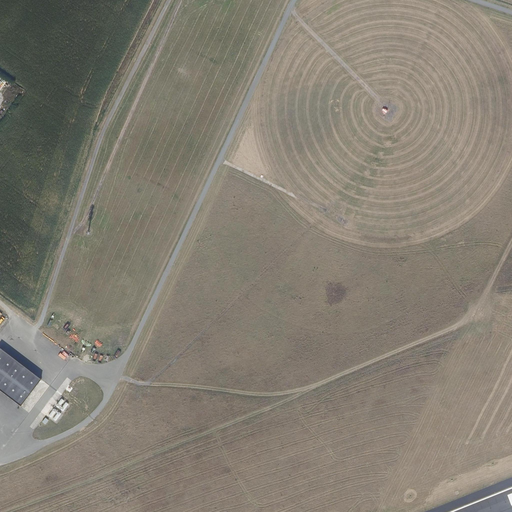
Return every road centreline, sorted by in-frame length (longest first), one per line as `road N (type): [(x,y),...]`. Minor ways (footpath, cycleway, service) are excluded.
road 1 (track): [(0,77),(72,121),(92,120),(157,0)]
road 2 (track): [(290,3),(381,102)]
